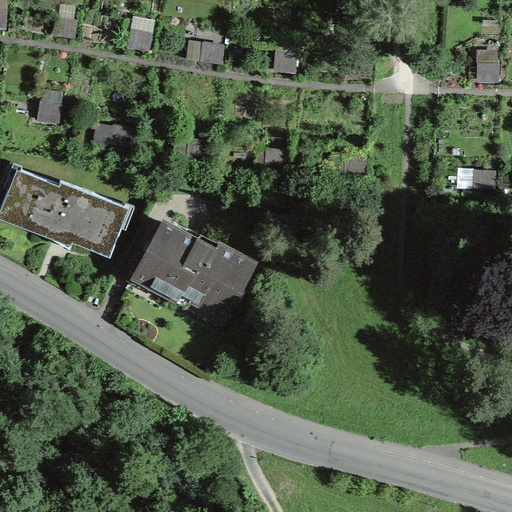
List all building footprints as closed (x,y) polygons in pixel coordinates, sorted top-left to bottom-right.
[(75,23),(57,20),(55,32),(73,35),(75,23)] [(147,48),(150,36),(132,32),(130,44),(147,48)] [(222,48),(204,46),(202,58),(220,60),(222,48)] [(295,58),(277,56),(276,68),(294,69),(295,58)] [(370,63),(352,62),(351,74),(370,75),(370,63)] [(497,67),(479,66),(479,78),(497,79),(497,67)] [(59,108),(41,105),(39,116),(57,120),(59,108)] [(132,131),(114,128),(112,140),(129,143),(132,131)] [(208,144),(190,142),(188,154),(206,156),(208,144)] [(286,154),(268,152),(267,164),(285,166),(286,154)] [(346,171),(364,172),(365,160),(347,159),(346,171)] [(62,185),(16,168),(0,209),(0,216),(3,218),(71,244),(72,240),(109,254),(128,206),(63,182),(62,185)] [(494,174),(476,173),(475,185),(493,186),(494,174)] [(218,243),(215,249),(162,221),(134,271),(133,274),(135,274),(136,272),(140,275),(152,281),(153,284),(154,285),(179,298),(182,292),(206,304),(209,303),(226,312),(225,314),(226,315),(227,313),(255,263),(218,243)]
